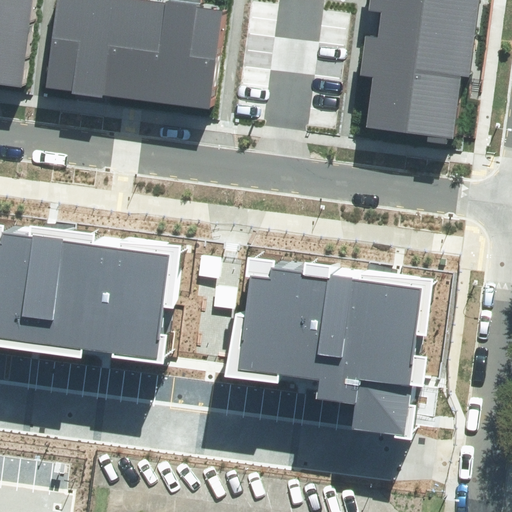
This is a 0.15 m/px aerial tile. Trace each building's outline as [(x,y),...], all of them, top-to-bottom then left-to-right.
[(0,0),(0,79),(28,84),(39,0),(0,0)] [(57,0),(46,82),(219,106),(233,0),(57,0)] [(378,70),(372,120),(456,132),(474,0),(374,0),(365,68),(378,70)] [(345,33),(330,32),(327,80),(342,81),(345,33)] [(109,149),(102,205),(267,226),(274,168),(246,164),(244,173),(207,169),(209,157),(181,154),(180,166),(139,161),(140,153),(109,149)] [(415,177),(349,169),(339,259),(405,267),(415,177)] [(332,179),(315,177),(310,229),(327,231),(332,179)] [(183,248),(0,226),(0,344),(169,364),(183,248)] [(419,283),(244,261),(231,369),(365,386),(360,430),(400,435),(419,283)] [(82,356),(74,414),(237,435),(244,379),(218,375),(217,381),(107,367),(108,360),(82,356)]
